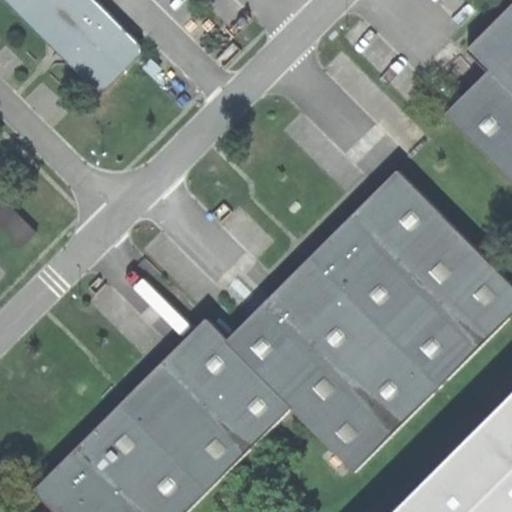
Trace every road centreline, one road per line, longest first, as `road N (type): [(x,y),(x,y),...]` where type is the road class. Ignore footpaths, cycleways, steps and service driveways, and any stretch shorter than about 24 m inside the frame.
road 1 (residential): [(337,0),(121,219)]
road 2 (residential): [(121,219),(0,96)]
road 3 (residential): [(121,219),(0,338)]
